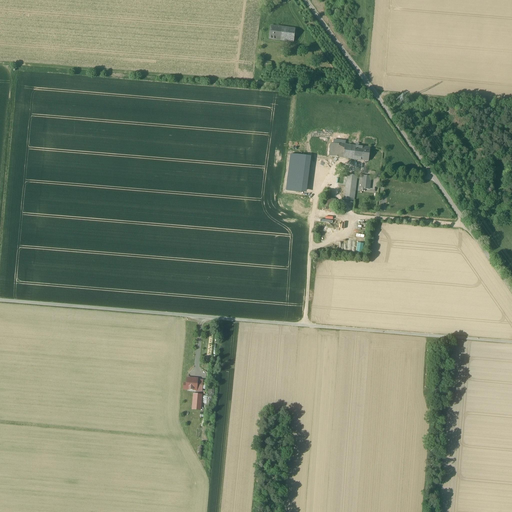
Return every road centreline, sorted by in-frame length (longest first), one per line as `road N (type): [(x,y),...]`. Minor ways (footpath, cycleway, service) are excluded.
road 1 (unclassified): [(511,342),(0,300)]
road 2 (unclassified): [(306,0),(511,291)]
road 3 (track): [(0,62),(283,84)]
road 4 (track): [(376,94),(511,104)]
